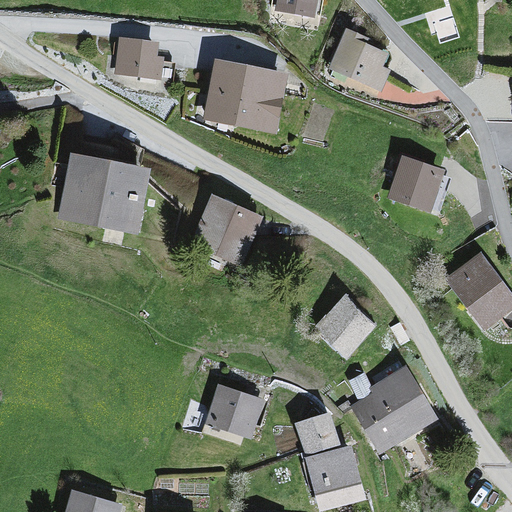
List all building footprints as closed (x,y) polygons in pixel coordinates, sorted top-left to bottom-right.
[(310,0),(272,0),(271,7),(309,13),(310,0)] [(326,73),(373,88),(386,49),(356,38),(358,32),(342,26),(326,73)] [(162,48),(115,43),(112,73),(159,78),(162,48)] [(275,133),(285,73),(211,61),(201,121),(275,133)] [(147,166),(67,154),(57,215),(138,228),(147,166)] [(402,161),(389,201),(434,216),(447,176),(402,161)] [(261,213),(210,195),(196,238),(247,255),(261,213)] [(511,305),(511,300),(478,249),(444,272),(481,326),(511,305)] [(375,321),(345,294),(315,327),(345,354),(375,321)] [(441,412),(405,362),(349,401),(384,451),(441,412)] [(261,398),(215,384),(205,420),(250,433),(261,398)] [(342,447),(333,410),(296,419),(305,456),(342,447)] [(366,487),(356,444),(342,447),(305,456),(315,498),(366,487)] [(115,511),(117,505),(68,492),(62,511),(115,511)]
